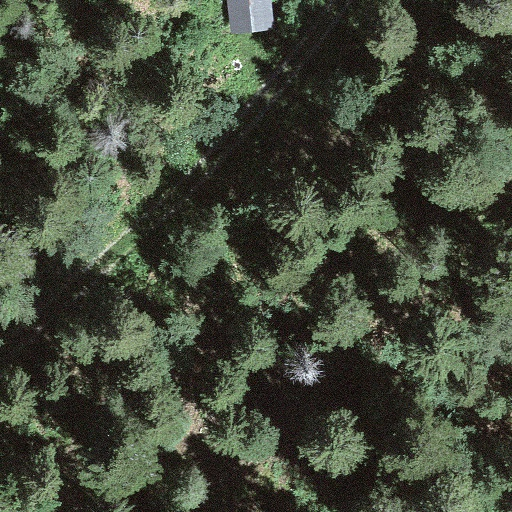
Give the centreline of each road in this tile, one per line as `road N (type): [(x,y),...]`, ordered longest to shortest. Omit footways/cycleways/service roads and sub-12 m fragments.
road 1 (track): [(343,0),(215,153),(110,253)]
road 2 (track): [(0,340),(110,253)]
